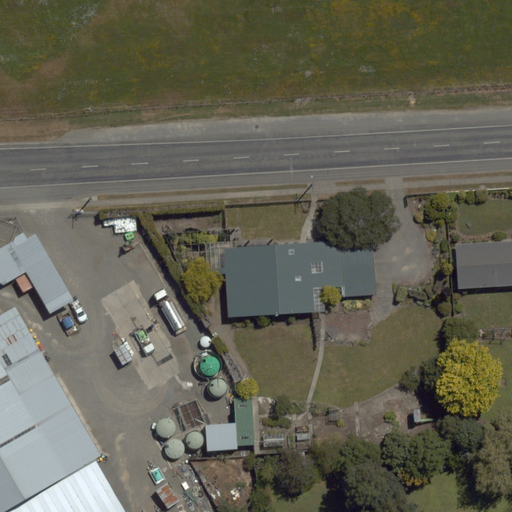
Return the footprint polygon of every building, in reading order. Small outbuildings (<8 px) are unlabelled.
[(76,301),(38,231),(0,251),(0,278),(6,289),(18,282),(24,293),(34,287),(50,316),(76,301)] [(373,294),(370,240),(220,248),(223,315),(325,310),(324,288),(342,287),(343,296),(373,294)] [(511,286),(511,244),(454,247),(456,290),(511,286)] [(0,511),(94,511),(0,340),(0,511)] [(236,450),(235,423),(189,425),(190,443),(207,443),(207,451),(236,450)] [(185,445),(181,432),(156,440),(160,452),(185,445)]
